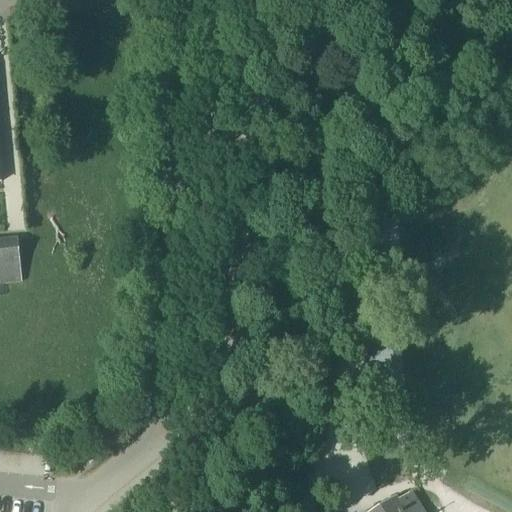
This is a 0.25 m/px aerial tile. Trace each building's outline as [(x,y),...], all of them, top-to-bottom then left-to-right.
[(382,210),(358,207),(354,246),(379,249),(382,210)] [(0,241),(0,285),(20,284),(16,240),(0,241)] [(340,295),(343,316),(347,315),(363,313),(360,292),(350,294),(340,295)] [(404,393),(397,329),(365,333),(372,397),(404,393)] [(420,511),(413,500),(406,498),(396,505),(394,502),(377,511),(420,511)]
